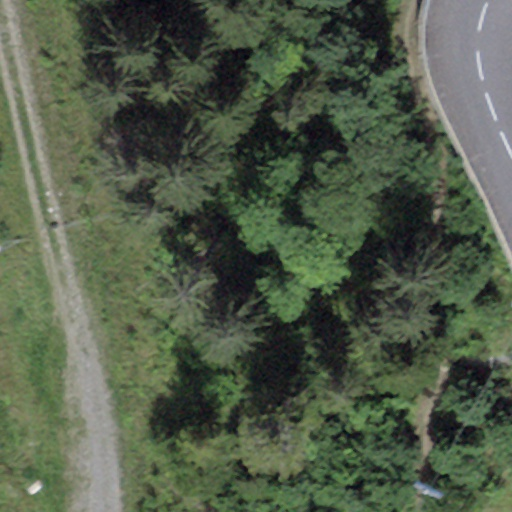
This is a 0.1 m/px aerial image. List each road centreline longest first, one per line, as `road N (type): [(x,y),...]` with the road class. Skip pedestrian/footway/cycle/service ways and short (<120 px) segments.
road 1 (track): [(16,0),(87,310),(103,511)]
road 2 (secondary): [(471,0),(470,57),(511,156)]
